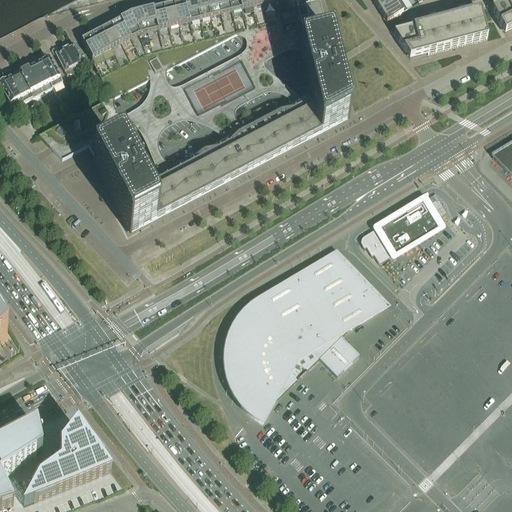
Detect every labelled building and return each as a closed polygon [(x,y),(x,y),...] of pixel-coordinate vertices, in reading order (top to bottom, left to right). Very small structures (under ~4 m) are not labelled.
[(204,0),(202,0),(194,2),(199,23),(210,21),(204,0)] [(215,0),(204,0),(210,21),(220,18),(215,0)] [(226,0),(215,0),(220,18),(231,16),(226,0)] [(237,0),(226,0),(231,16),(241,13),(237,0)] [(248,0),(237,0),(241,13),(251,10),(248,0)] [(260,0),(248,0),(251,10),(262,8),(260,0)] [(316,0),(304,0),(307,11),(307,12),(319,9),(316,0)] [(383,0),(375,5),(380,15),(401,2),(399,0),(383,0)] [(194,2),(183,5),(189,26),(199,23),(194,2)] [(386,25),(407,12),(401,2),(380,15),(386,25)] [(173,7),(178,29),(189,26),(183,5),(173,7)] [(162,10),(168,31),(178,29),(173,7),(162,10)] [(307,12),(307,11),(297,14),(299,25),(321,19),(319,9),(307,12)] [(162,10),(152,13),(157,34),(168,31),(162,10)] [(511,10),(497,19),(495,16),(494,16),(500,29),(504,27),(508,33),(511,30),(511,10)] [(152,13),(141,15),(147,37),(157,34),(152,13)] [(464,17),(465,20),(422,32),(421,28),(393,36),(404,54),(409,62),(427,57),(487,41),(480,13),(464,17)] [(130,18),(129,19),(140,38),(147,37),(141,15),(130,18)] [(129,19),(120,24),(130,43),(138,39),(140,38),(129,19)] [(324,30),(321,19),(299,25),(302,36),(324,30)] [(120,24),(110,29),(121,48),(130,43),(120,24)] [(110,29),(101,34),(111,53),(121,48),(110,29)] [(101,34),(91,39),(101,58),(111,53),(101,34)] [(91,42),(82,46),(91,64),(101,58),(91,39),(90,39),(91,42)] [(94,166),(129,233),(134,230),(156,219),(319,133),(346,119),(346,118),(328,46),(306,51),(299,53),(310,95),(138,185),(121,152),(97,165),(94,166)] [(83,65),(74,47),(55,56),(67,79),(71,77),(72,78),(74,77),(73,76),(75,74),(73,70),(83,65)] [(65,93),(49,62),(39,67),(56,100),(60,98),(59,96),(65,93)] [(29,72),(41,96),(49,92),(50,94),(49,95),(53,102),(56,100),(39,67),(29,72)] [(29,72),(19,77),(32,101),(41,96),(29,72)] [(19,77),(9,82),(27,115),(31,114),(27,107),(26,107),(24,105),(32,101),(19,77)] [(0,87),(0,91),(12,112),(20,108),(21,110),(20,110),(24,117),(27,115),(9,82),(0,87)] [(511,149),(493,161),(511,179),(511,178),(511,149)] [(361,244),(361,246),(364,252),(366,251),(372,260),(374,259),(379,268),(394,258),(395,259),(404,253),(405,255),(418,248),(416,246),(439,232),(437,229),(444,225),(441,219),(447,216),(435,197),(422,204),(418,207),(417,206),(417,205),(413,208),(414,209),(399,218),(398,216),(377,230),(378,231),(363,240),(361,242),(361,244)] [(262,426),(272,408),(315,367),(319,362),(337,380),(359,358),(341,341),(338,338),(386,309),(336,257),(258,304),(251,309),(248,312),(246,314),(244,316),(242,319),(239,321),(238,324),(236,326),(234,329),(233,332),(231,335),(230,338),(229,341),(228,344),(227,347),(226,350),(226,354),(225,357),(225,360),(225,363),(225,367),(225,370),(225,373),(226,376),(226,380),(227,383),(228,386),(229,389),(231,392),(232,395),(233,398),(235,401),(240,409),(243,412),(247,415),(250,418),(254,421),(257,424),(262,426)] [(429,350),(372,408),(416,451),(473,393),(429,350)] [(20,470),(23,468),(24,467),(35,459),(35,458),(35,459),(36,429),(0,450),(0,511),(11,511),(10,507),(7,502),(7,501),(6,499),(7,498),(7,497),(7,496),(7,495),(6,495),(5,494),(4,495),(0,486),(0,483),(19,470),(20,471),(20,470)] [(34,505),(111,475),(76,431),(75,432),(60,450),(60,451),(60,454),(59,454),(58,455),(58,456),(58,457),(58,458),(59,459),(60,459),(60,465),(60,466),(39,481),(30,497),(34,505)]
